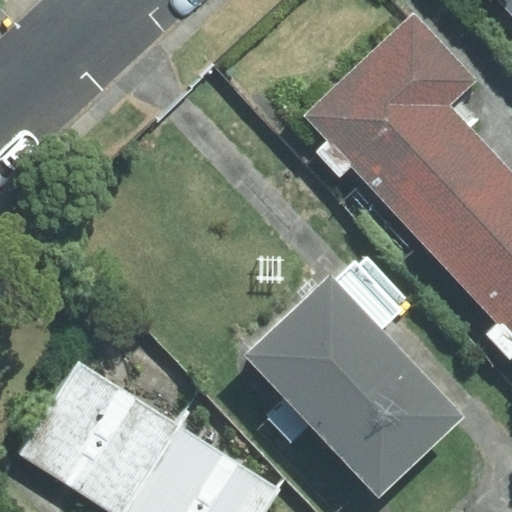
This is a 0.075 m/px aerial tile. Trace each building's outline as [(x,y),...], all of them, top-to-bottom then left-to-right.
[(511,0),(499,0),(511,13),(511,0)] [(353,166),(424,242),(505,167),(446,107),(474,82),(413,15),(302,116),(324,140),(314,150),(340,179),(353,166)] [(511,174),(505,167),(424,242),(495,324),(487,332),(511,358),(511,174)] [(356,260),(335,279),(382,329),(404,309),(399,304),(404,299),(367,258),(360,264),(356,260)] [(329,276),(246,355),(380,496),(464,417),(329,276)] [(78,362),(20,453),(113,511),(122,511),(178,425),(78,362)] [(122,511),(263,511),(279,487),(178,425),(122,511)]
